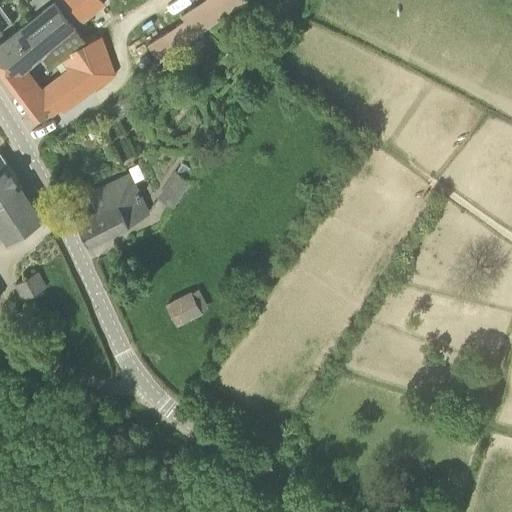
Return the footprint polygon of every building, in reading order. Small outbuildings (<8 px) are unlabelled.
[(43,47),(74,22),(56,0),(52,0),(37,12),(31,17),(0,42),(0,65),(7,75),(10,78),(19,90),(38,116),(57,101),(64,111),(115,72),(101,34),(85,40),(61,56),(72,71),(43,93),(22,64),(43,47)] [(27,0),(37,12),(52,0),(27,0)] [(101,0),(56,0),(74,22),(76,24),(102,1),(101,0)] [(213,24),(197,2),(181,14),(184,19),(148,42),(160,60),(185,43),(202,32),(213,24)] [(0,30),(3,29),(2,28),(12,21),(0,4),(0,30)] [(208,41),(202,32),(185,43),(191,53),(208,41)] [(139,106),(133,94),(112,105),(118,117),(139,106)] [(0,223),(10,239),(42,218),(22,184),(0,150),(0,223)] [(175,171),(158,196),(172,206),(189,180),(188,180),(194,171),(183,163),(176,171),(175,171)] [(147,211),(140,195),(141,195),(139,191),(138,191),(129,175),(91,193),(99,210),(79,220),(88,239),(147,211)] [(20,279),(29,295),(46,286),(38,270),(20,279)] [(202,309),(192,290),(167,303),(177,322),(202,309)]
